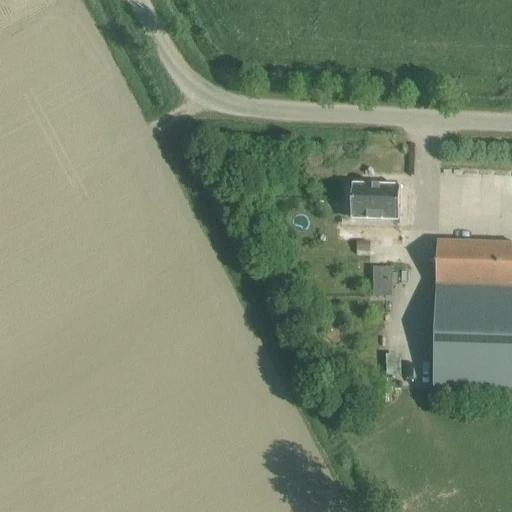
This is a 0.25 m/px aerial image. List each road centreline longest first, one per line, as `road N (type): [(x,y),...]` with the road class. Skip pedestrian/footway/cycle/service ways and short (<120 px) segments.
road 1 (track): [(197,91),(153,131),(351,511)]
road 2 (unclassified): [(511,130),(245,110),(197,91),(140,0)]
